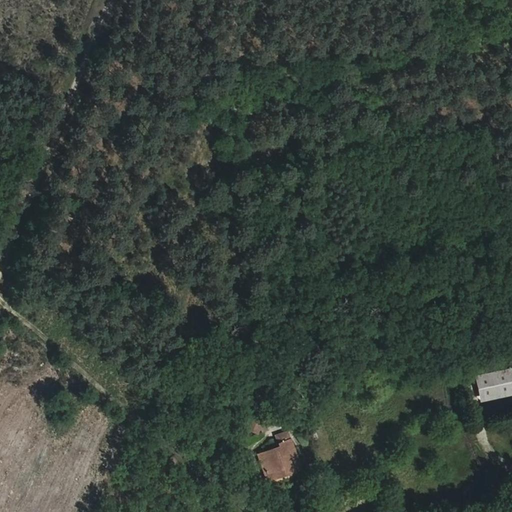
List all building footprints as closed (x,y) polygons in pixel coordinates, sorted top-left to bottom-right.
[(511,394),(511,368),(475,376),(480,401),(511,394)] [(295,401),(290,387),(283,389),(287,403),(295,401)] [(261,408),(265,398),(259,396),(255,405),(261,408)] [(302,414),(298,401),(297,400),(295,401),(287,403),(292,418),(302,414)] [(258,433),(265,415),(253,410),(246,429),(258,433)] [(290,440),(287,432),(276,436),(279,443),(290,440)] [(300,469),(290,440),(279,443),(280,447),(258,454),(268,481),(279,477),(277,471),(287,467),(289,473),(300,469)] [(289,473),(287,467),(277,471),(279,477),(289,473)]
